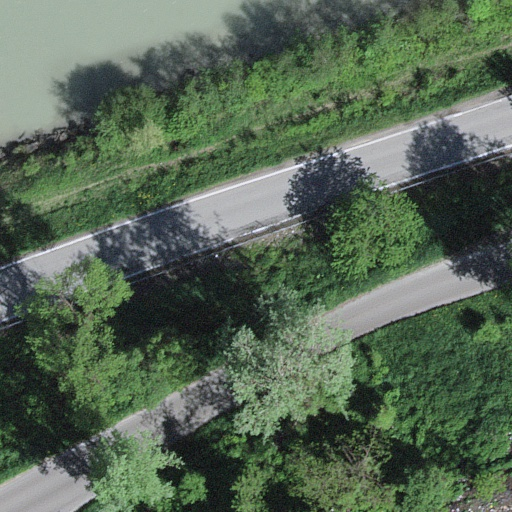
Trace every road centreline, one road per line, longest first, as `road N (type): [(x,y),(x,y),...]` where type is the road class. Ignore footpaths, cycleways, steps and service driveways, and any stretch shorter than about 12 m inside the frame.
road 1 (track): [(0,506),(305,342),(511,263)]
road 2 (unclassified): [(511,117),(0,296)]
